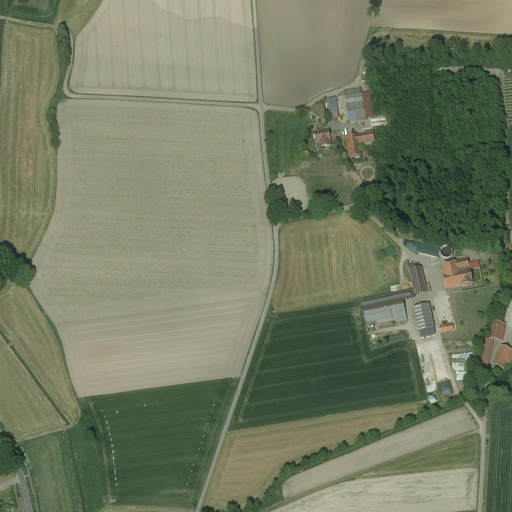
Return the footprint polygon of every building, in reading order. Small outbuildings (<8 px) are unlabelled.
[(361,89),(344,92),(349,124),(366,121),(361,89)] [(335,98),(328,99),(331,120),(338,119),(335,98)] [(328,132),(315,134),(316,144),(319,143),(320,148),(331,146),(328,132)] [(357,136),(345,138),(347,150),(347,155),(348,154),(349,159),(354,158),(354,159),(360,158),(359,157),(361,157),(359,144),(363,144),(363,148),(372,147),(372,142),(374,142),(373,133),(357,136)] [(467,260),(442,265),(444,276),(443,276),(446,290),(461,286),(461,287),(473,285),(470,270),(459,273),(458,270),(469,268),(467,260)] [(420,269),(409,271),(412,283),(413,290),(415,296),(427,294),(421,268),(420,269)] [(400,293),(361,301),(363,309),(367,327),(395,321),(396,323),(407,321),(402,301),(415,298),(415,296),(413,290),(400,293)] [(429,304),(414,307),(419,332),(434,329),(429,304)] [(506,325),(493,323),(489,340),(493,341),(502,343),(506,325)] [(452,325),(439,328),(440,334),(453,331),(452,325)] [(485,339),(478,369),(487,371),(493,341),(489,340),(485,339)] [(511,359),(511,351),(501,347),(493,366),(502,369),(504,370),(504,369),(507,363),(510,364),(511,359)]
